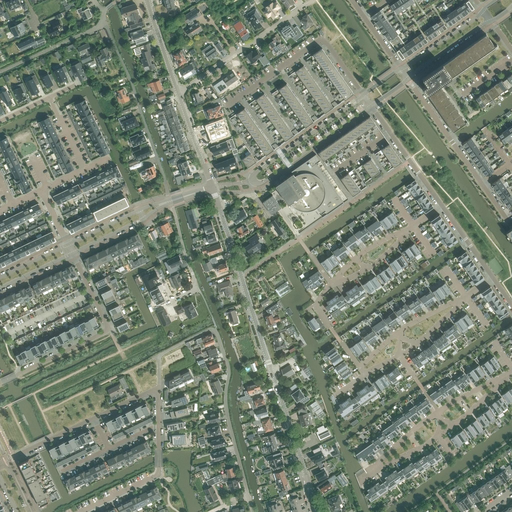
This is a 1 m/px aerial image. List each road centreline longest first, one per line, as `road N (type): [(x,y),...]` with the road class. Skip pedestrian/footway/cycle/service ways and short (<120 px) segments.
road 1 (tertiary): [(307,481),(212,188)]
road 2 (tertiary): [(365,94),(253,180),(261,183),(372,105)]
road 3 (residential): [(0,383),(106,331),(72,253)]
road 4 (residential): [(365,94),(322,38),(225,106)]
road 5 (residential): [(252,511),(215,330)]
road 6 (residential): [(7,460),(158,389)]
road 7 (residential): [(178,91),(306,5)]
road 8 (residential): [(80,511),(157,474),(158,424)]
road 9 (residential): [(481,184),(407,78)]
